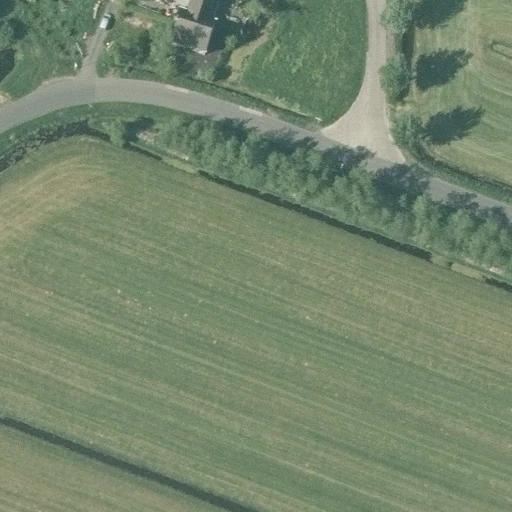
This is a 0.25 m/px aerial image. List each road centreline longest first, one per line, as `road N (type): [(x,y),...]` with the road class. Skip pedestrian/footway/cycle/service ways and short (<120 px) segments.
road 1 (tertiary): [(0,121),(59,97),(123,92),(187,103),(353,157)]
road 2 (tertiary): [(511,220),(353,157)]
road 3 (unclassified): [(353,157),(375,75),(373,0)]
